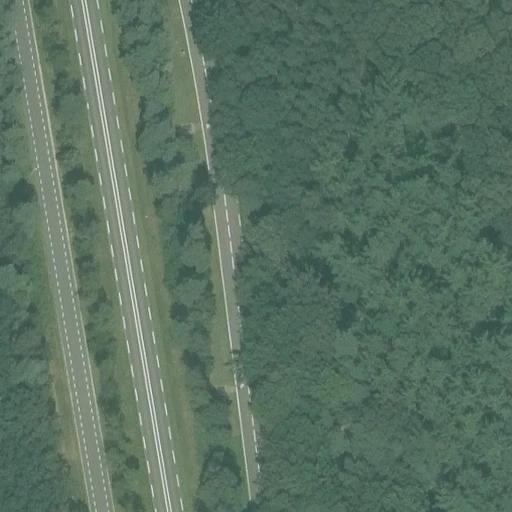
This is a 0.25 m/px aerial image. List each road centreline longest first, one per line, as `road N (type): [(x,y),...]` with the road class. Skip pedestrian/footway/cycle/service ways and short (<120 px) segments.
road 1 (primary): [(170,511),(89,0)]
road 2 (unclassified): [(265,511),(185,0)]
road 3 (tertiary): [(95,511),(17,0)]
